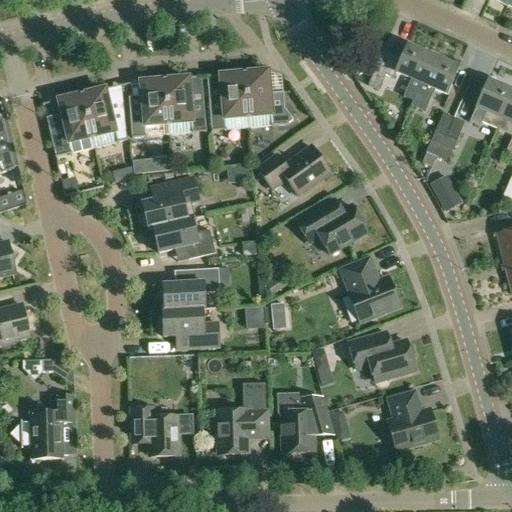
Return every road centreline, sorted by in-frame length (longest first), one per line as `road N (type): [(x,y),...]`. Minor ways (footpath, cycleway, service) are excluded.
road 1 (tertiary): [(511,498),(454,291),(420,202),(277,0)]
road 2 (unclassified): [(107,506),(511,498)]
road 3 (residential): [(6,42),(148,11),(268,0)]
road 4 (residential): [(52,228),(6,42)]
road 5 (residential): [(81,341),(105,340),(116,326),(117,259),(109,242),(76,224),(52,228)]
road 6 (residential): [(107,506),(103,398),(81,341)]
